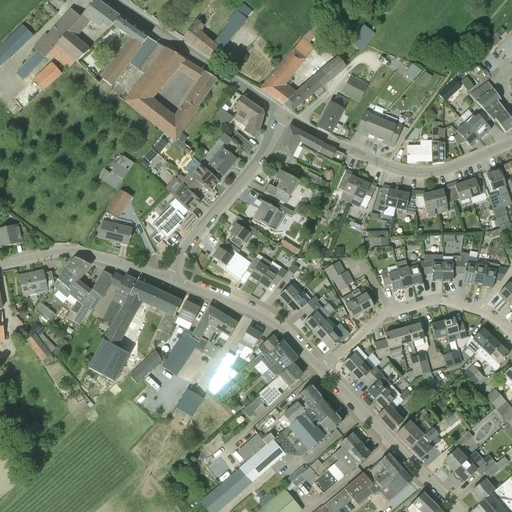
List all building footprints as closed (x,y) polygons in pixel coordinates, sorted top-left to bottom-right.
[(93,0),(80,17),(70,8),(47,34),(46,33),(33,47),(36,51),(43,57),(49,50),(67,66),(74,58),(77,61),(88,50),(86,48),(75,38),(92,17),(109,31),(114,26),(120,18),(96,0),(93,0)] [(213,61),(251,11),(243,4),(237,11),(236,10),(227,21),(229,24),(213,42),(204,54),(213,61)] [(127,42),(100,78),(103,80),(112,87),(129,64),(148,38),(148,37),(136,29),(126,22),(120,18),(114,25),(120,30),(126,34),(131,37),(130,39),(127,42)] [(192,27),(189,30),(183,38),(191,44),(200,32),(205,25),(196,18),(191,26),(192,27)] [(34,36),(28,30),(22,25),(0,46),(0,67),(9,58),(10,60),(22,48),(34,36)] [(315,25),(302,38),(308,44),(322,31),(315,25)] [(366,26),(355,38),(351,42),(360,50),(365,44),(374,33),(366,26)] [(495,34),(487,40),(491,44),(493,42),(498,37),(500,35),(497,31),(495,34)] [(200,32),(191,44),(199,50),(209,39),(200,32)] [(327,52),(335,42),(328,37),(321,48),(327,52)] [(148,38),(129,64),(137,69),(157,43),(156,43),(148,38)] [(262,88),(282,104),(294,94),(286,88),(287,86),(286,85),(306,59),(305,59),(310,52),(306,49),(308,46),(300,40),(299,42),(298,42),(262,88)] [(184,60),(169,51),(166,49),(157,43),(137,69),(144,75),(123,102),(175,142),(178,139),(182,133),(197,109),(216,79),(205,72),(205,73),(198,83),(197,82),(174,115),(153,99),(177,70),(187,76),(194,66),(184,60)] [(23,78),(43,57),(36,51),(16,72),(23,78)] [(339,59),(321,73),(330,80),(346,67),(344,65),(339,59)] [(51,62),(33,79),(43,91),(62,74),(51,62)] [(412,64),(405,72),(413,78),(420,70),(412,64)] [(292,111),(330,80),(321,73),(295,94),(294,94),(282,104),(292,111)] [(426,73),(421,80),(426,84),(431,77),(426,73)] [(352,76),(343,94),(359,103),(368,85),(352,76)] [(468,90),(475,85),(468,76),(462,80),(468,90)] [(488,83),(470,95),(478,104),(494,92),(493,89),(492,89),(492,88),(488,83)] [(494,92),(478,104),(485,111),(498,102),(500,100),(494,92)] [(332,103),(330,102),(322,118),(335,125),(347,100),(336,94),(332,103)] [(240,110),(234,118),(221,109),(216,116),(229,125),(234,119),(241,125),(255,106),(242,97),(236,106),(240,110)] [(498,102),(485,111),(494,122),(495,120),(496,121),(506,114),(498,102)] [(254,139),(258,132),(263,115),(262,111),(255,106),(241,125),(246,129),(245,131),(254,139)] [(364,110),(358,128),(364,130),(362,135),(367,137),(368,135),(373,137),(375,138),(382,120),(371,115),(371,113),(364,110)] [(511,121),(506,114),(496,121),(504,133),(511,127),(511,121)] [(464,124),(479,140),(491,130),(477,115),(474,118),(473,116),(464,124)] [(317,128),(330,135),(335,125),(322,118),(317,128)] [(382,120),(375,138),(383,141),(382,143),(387,145),(389,141),(395,143),(403,126),(396,123),(395,125),(382,120)] [(458,134),(454,138),(457,146),(466,142),(471,148),(479,140),(464,124),(456,131),(458,134)] [(289,127),(277,151),(286,156),(291,158),(299,143),(332,159),(336,150),(332,148),(322,144),(312,139),(306,135),(289,127)] [(417,139),(420,129),(414,128),(406,139),(413,139),(413,142),(416,142),(416,139),(417,139)] [(432,128),(431,141),(432,141),(432,161),(432,165),(444,163),(444,144),(443,144),(444,129),(442,129),(433,128),(432,128)] [(237,142),(242,146),(247,141),(236,132),(232,138),(237,142)] [(182,133),(178,139),(184,144),(188,138),(182,133)] [(155,143),(160,150),(169,143),(164,136),(155,143)] [(420,145),(407,146),(407,163),(415,162),(415,160),(421,160),(421,162),(432,161),(432,141),(431,141),(420,141),(420,145)] [(151,163),(161,154),(153,146),(144,155),(151,163)] [(208,165),(223,177),(225,179),(233,170),(230,168),(237,159),(223,147),(208,165)] [(238,158),(243,151),(244,151),(239,148),(234,155),(238,158)] [(511,162),(503,167),(511,186),(511,149),(511,150),(511,162)] [(193,158),(195,159),(199,163),(202,160),(196,155),(193,158)] [(122,181),(134,164),(122,156),(110,173),(104,170),(99,179),(118,191),(124,182),(122,181)] [(194,159),(184,169),(185,170),(190,175),(186,179),(185,179),(199,192),(199,191),(201,190),(203,187),(209,193),(219,182),(202,166),(199,163),(195,159),(194,159)] [(266,192),(286,203),(289,196),(290,196),(298,181),(280,170),(275,178),(281,181),(277,189),(269,185),(266,192)] [(339,185),(337,189),(343,192),(340,199),(349,203),(360,180),(354,177),(350,176),(352,173),(346,170),(339,185)] [(499,171),(486,175),(491,189),(492,191),(498,189),(500,196),(497,197),(502,208),(503,207),(504,208),(511,205),(507,193),(499,171)] [(321,180),(322,179),(307,172),(304,179),(326,190),(329,183),(321,180)] [(480,195),(486,193),(479,174),(474,176),(475,179),(464,183),(469,199),(480,196),(480,195)] [(175,178),(165,189),(173,197),(191,213),(201,202),(195,196),(199,192),(185,179),(185,180),(181,184),(176,179),(175,178)] [(360,180),(349,203),(359,208),(363,201),(365,195),(370,198),(377,185),(371,182),(370,185),(360,180)] [(454,183),(448,185),(453,201),(458,199),(459,202),(469,199),(464,183),(458,185),(455,186),(454,183)] [(436,192),(431,193),(434,209),(436,209),(438,215),(448,212),(446,204),(451,202),(453,201),(448,185),(446,186),(442,187),(439,188),(439,191),(436,192)] [(383,186),(377,211),(384,212),(388,208),(394,210),(398,192),(388,190),(389,187),(383,186)] [(132,197),(119,189),(106,212),(118,219),(132,197)] [(398,192),(394,210),(405,212),(404,214),(415,216),(415,209),(415,208),(415,192),(409,191),(409,194),(405,194),(398,192)] [(415,192),(415,208),(424,208),(425,211),(434,209),(431,193),(426,194),(422,195),(421,192),(415,192)] [(488,197),(496,219),(506,215),(504,208),(503,207),(502,208),(497,197),(496,194),(488,197)] [(257,199),(253,206),(258,209),(253,219),(262,224),(268,227),(275,231),(284,215),(291,218),(294,213),(282,207),(270,200),(268,204),(257,199)] [(298,205),(294,212),(307,218),(310,211),(298,205)] [(165,237),(184,219),(172,206),(152,225),(157,230),(156,231),(159,233),(160,232),(165,237)] [(98,238),(128,245),(130,239),(131,236),(132,229),(102,222),(98,238)] [(19,224),(0,228),(0,247),(0,248),(10,246),(23,243),(22,241),(20,231),(19,224)] [(233,227),(229,233),(233,235),(230,241),(239,247),(243,242),(246,245),(252,236),(254,237),(258,232),(248,225),(249,225),(247,224),(244,228),(236,224),(233,227)] [(499,229),(491,232),(493,238),(501,235),(499,229)] [(279,245),(278,247),(294,257),(300,249),(300,248),(284,238),(283,239),(279,245)] [(372,246),(388,246),(388,238),(372,238),(372,246)] [(216,251),(212,257),(220,262),(221,263),(223,264),(226,266),(227,264),(231,267),(232,268),(243,276),(251,263),(248,261),(247,260),(240,255),(237,254),(220,241),(216,246),(214,249),(216,251)] [(343,248),(335,248),(335,257),(344,257),(343,248)] [(473,283),(476,265),(477,259),(468,257),(468,254),(460,253),(460,257),(458,275),(463,275),(462,282),(473,285),(473,283)] [(432,255),(432,261),(423,262),(425,275),(430,274),(432,282),(442,282),(442,264),(442,255),(432,255)] [(255,258),(249,268),(254,271),(249,277),(258,283),(268,269),(272,263),(271,263),(263,257),(260,261),(255,258)] [(442,264),(442,282),(452,282),(453,274),(458,275),(460,257),(452,257),(442,257),(442,264)] [(74,276),(66,286),(68,288),(71,285),(75,278),(78,274),(82,276),(90,266),(75,258),(65,269),(74,276)] [(398,273),(403,288),(412,285),(406,264),(405,261),(395,263),(398,273)] [(406,264),(412,285),(412,287),(422,284),(420,276),(425,275),(423,262),(416,263),(416,261),(406,264)] [(283,278),(288,272),(281,268),(272,262),(271,263),(272,263),(268,269),(258,283),(267,289),(272,282),(277,286),(283,278)] [(326,268),(329,274),(342,267),(339,262),(326,268)] [(507,270),(497,267),(497,265),(487,263),(486,267),(482,285),(482,287),(492,289),(494,279),(501,281),(507,270)] [(288,272),(283,278),(288,282),(289,282),(298,269),(293,265),(288,272)] [(486,267),(476,265),(473,283),(482,285),(486,267)] [(332,279),(334,278),(345,272),(342,267),(329,274),(332,279)] [(65,269),(57,280),(60,282),(54,288),(67,299),(70,295),(71,295),(76,288),(71,285),(68,288),(66,286),(74,276),(65,269)] [(345,272),(334,278),(337,284),(350,277),(347,271),(345,272)] [(27,275),(18,276),(23,297),(34,294),(34,291),(47,288),(48,292),(54,283),(51,272),(44,274),(44,273),(31,276),(27,277),(27,275)] [(103,272),(92,290),(93,291),(101,298),(110,284),(114,278),(104,272),(103,272)] [(387,272),(381,274),(384,286),(390,284),(393,292),(403,289),(403,288),(398,273),(388,275),(387,272)] [(75,278),(71,285),(76,288),(71,295),(78,300),(74,306),(71,311),(77,315),(79,311),(83,305),(83,304),(92,290),(90,289),(78,280),(82,276),(78,274),(75,278)] [(113,301),(106,313),(115,317),(115,316),(118,312),(122,306),(135,281),(125,276),(118,289),(112,300),(113,301)] [(353,283),(350,277),(337,284),(340,289),(353,283)] [(105,338),(104,340),(117,348),(118,346),(142,302),(150,287),(136,281),(122,306),(119,313),(116,317),(112,325),(105,338)] [(507,303),(511,297),(511,285),(509,283),(498,294),(507,303)] [(290,286),(279,296),(287,305),(298,295),(297,294),(291,287),(290,286)] [(358,289),(352,293),(356,299),(363,313),(374,307),(366,294),(362,296),(358,289)] [(157,290),(149,306),(152,308),(165,314),(158,330),(160,331),(161,331),(162,332),(172,317),(173,318),(175,315),(181,302),(161,292),(158,290),(157,290)] [(352,293),(341,298),(352,319),(363,313),(356,299),(352,293)] [(307,304),(298,295),(287,305),(295,314),(301,309),(305,313),(317,302),(313,298),(307,304)] [(35,308),(51,321),(55,315),(40,302),(35,308)] [(199,308),(186,302),(179,316),(191,323),(199,308)] [(309,318),(305,322),(312,331),(324,321),(329,316),(321,307),(317,302),(305,313),(309,318)] [(179,340),(163,367),(177,375),(193,348),(201,353),(207,342),(206,341),(201,338),(208,325),(214,329),(222,315),(209,307),(193,333),(192,332),(188,331),(185,329),(179,340)] [(161,331),(157,339),(166,343),(170,335),(178,317),(175,315),(173,318),(172,317),(162,332),(161,331)] [(207,342),(201,353),(213,360),(219,349),(213,346),(221,332),(229,336),(237,323),(222,315),(214,329),(206,341),(207,342)] [(454,318),(443,322),(447,337),(448,342),(456,340),(454,335),(458,333),(460,340),(466,338),(462,323),(456,324),(454,318)] [(324,321),(312,331),(321,340),(332,330),(324,321)] [(443,322),(431,325),(435,340),(447,337),(443,322)] [(37,338),(41,335),(45,329),(43,328),(40,331),(35,324),(29,329),(34,334),(37,338)] [(420,324),(408,327),(412,342),(413,342),(415,347),(424,345),(422,339),(424,339),(420,324)] [(332,330),(321,340),(329,350),(341,339),(343,341),(348,336),(349,336),(338,325),(332,330)] [(408,327),(396,331),(400,345),(412,342),(408,327)] [(254,346),(260,335),(248,328),(237,347),(242,350),(245,346),(252,350),(254,346)] [(471,336),(466,345),(475,354),(476,353),(481,348),(491,336),(483,328),(473,338),(471,336)] [(23,335),(27,340),(33,334),(29,329),(23,335)] [(386,340),(380,342),(384,357),(402,351),(400,345),(396,331),(384,334),(386,340)] [(27,340),(26,341),(42,361),(51,354),(50,354),(37,338),(34,334),(33,334),(27,340)] [(55,350),(41,335),(37,338),(50,354),(55,350)] [(261,353),(264,357),(278,345),(279,343),(273,336),(258,349),(261,353)] [(476,353),(485,361),(500,345),(491,336),(481,348),(476,353)] [(114,382),(129,354),(103,340),(88,367),(89,367),(114,382)] [(261,353),(252,361),(256,365),(260,361),(268,370),(276,363),(276,364),(278,361),(277,360),(281,356),(283,357),(290,350),(282,341),(279,343),(278,345),(264,357),(261,353)] [(380,342),(374,343),(379,358),(384,357),(380,342)] [(57,348),(53,353),(57,355),(64,346),(61,343),(57,348)] [(496,371),(500,367),(498,365),(509,354),(500,345),(485,361),(496,371)] [(353,354),(342,364),(351,374),(362,363),(367,358),(357,347),(352,352),(354,354),(353,354)] [(370,348),(365,352),(369,356),(374,352),(370,348)] [(155,350),(129,375),(138,384),(142,381),(161,363),(155,350)] [(283,372),(292,363),(292,364),(298,359),(290,350),(283,357),(281,356),(277,360),(278,361),(276,364),(276,363),(268,370),(276,378),(283,372)] [(458,351),(443,355),(442,356),(444,362),(460,357),(458,351)] [(228,353),(207,389),(213,395),(227,384),(229,380),(226,379),(232,370),(227,367),(234,357),(228,353)] [(427,360),(425,355),(425,354),(409,359),(411,364),(427,360)] [(460,357),(444,362),(446,368),(462,363),(460,357)] [(375,367),(367,359),(362,363),(351,374),(359,382),(363,378),(368,383),(379,372),(380,371),(376,366),(375,367)] [(427,360),(411,364),(412,370),(428,366),(427,360)] [(276,378),(258,394),(269,406),(281,395),(290,387),(289,387),(302,375),(292,364),(292,363),(283,372),(276,378)] [(467,370),(479,382),(483,377),(472,365),(467,370)] [(511,365),(503,376),(511,383),(511,382),(511,365)] [(428,366),(412,370),(414,377),(430,372),(428,366)] [(463,374),(474,386),(479,382),(467,370),(463,374)] [(372,387),(367,391),(375,401),(391,385),(383,377),(384,376),(379,372),(368,383),(372,387)] [(302,400),(298,403),(297,403),(283,415),(290,423),(301,414),(321,397),(310,385),(298,395),(302,400)] [(375,401),(384,410),(398,395),(399,396),(400,395),(391,385),(375,401)] [(192,418),(203,398),(187,389),(176,408),(191,417),(192,418)] [(384,410),(377,415),(392,431),(403,421),(393,410),(403,401),(410,394),(406,389),(400,395),(399,396),(398,395),(384,410)] [(506,402),(494,390),(490,394),(501,406),(506,402)] [(501,406),(490,394),(485,398),(496,410),(501,406)] [(291,425),(302,438),(314,426),(315,427),(334,411),(321,397),(301,414),(290,423),(291,425)] [(508,404),(499,413),(502,416),(511,427),(511,417),(506,412),(511,407),(508,404)] [(432,448),(428,444),(439,435),(449,427),(450,428),(462,418),(456,409),(427,433),(425,435),(408,449),(420,460),(432,448)] [(422,422),(429,416),(423,409),(416,416),(422,422)] [(342,422),(334,411),(315,427),(326,438),(326,439),(331,435),(329,432),(342,422)] [(187,425),(191,417),(187,415),(183,423),(187,425)] [(395,435),(408,449),(425,435),(427,433),(419,424),(415,428),(409,422),(395,435)] [(314,426),(302,438),(291,425),(275,439),(274,437),(266,444),(251,458),(199,502),(207,511),(217,511),(224,507),(285,453),(280,448),(287,441),(301,457),(321,441),(322,442),(326,438),(315,427),(314,426)] [(473,437),(468,431),(454,443),(459,448),(473,437)] [(270,433),(262,440),(266,444),(274,437),(270,433)] [(317,460),(310,466),(321,478),(331,470),(361,444),(352,433),(338,445),(341,448),(322,465),(317,460)] [(251,458),(266,444),(262,440),(258,434),(242,447),(251,458)] [(370,455),(361,444),(331,470),(340,480),(370,455)] [(483,447),(478,451),(484,457),(489,452),(483,447)] [(458,449),(444,461),(448,465),(452,470),(454,472),(466,460),(467,459),(458,449)] [(374,471),(380,477),(396,463),(388,454),(370,470),(369,468),(365,472),(369,476),(374,471)] [(466,460),(454,472),(455,473),(459,478),(463,482),(476,470),(481,476),(484,473),(495,463),(488,455),(480,462),(478,464),(470,456),(467,459),(466,460)] [(504,458),(497,465),(501,469),(508,462),(507,461),(505,458),(504,458)] [(386,482),(401,469),(396,463),(380,477),(377,479),(383,486),(387,483),(386,482)] [(222,470),(227,477),(234,471),(229,465),(222,470)] [(314,484),(321,478),(310,466),(308,467),(309,468),(293,481),(288,486),(287,485),(274,497),(261,508),(256,511),(278,511),(293,500),(287,493),(295,486),(295,487),(305,479),(310,484),(313,482),(314,484)] [(392,488),(383,496),(388,501),(411,481),(401,469),(386,482),(387,483),(392,488)] [(314,484),(323,495),(340,480),(331,470),(321,478),(314,484)] [(378,490),(383,486),(377,479),(380,477),(374,471),(369,476),(365,472),(360,476),(370,487),(373,491),(375,493),(379,490),(378,490)] [(344,489),(352,499),(353,500),(370,487),(360,476),(344,489)] [(495,490),(494,491),(481,502),(478,505),(483,511),(511,511),(511,476),(511,477),(495,490)] [(484,480),(472,491),(476,495),(475,496),(479,501),(480,500),(481,502),(494,491),(495,490),(485,479),(485,480),(484,480)] [(373,495),(375,493),(373,491),(370,487),(353,500),(358,506),(372,494),(373,495)] [(321,509),(323,511),(329,511),(330,511),(336,511),(352,499),(344,489),(321,509)] [(258,504),(261,508),(274,497),(270,493),(258,504)] [(406,509),(409,511),(414,511),(429,499),(423,493),(406,509)] [(433,511),(438,508),(429,499),(414,511),(433,511)] [(299,511),(302,510),(296,503),(293,500),(278,511),(299,511)]
